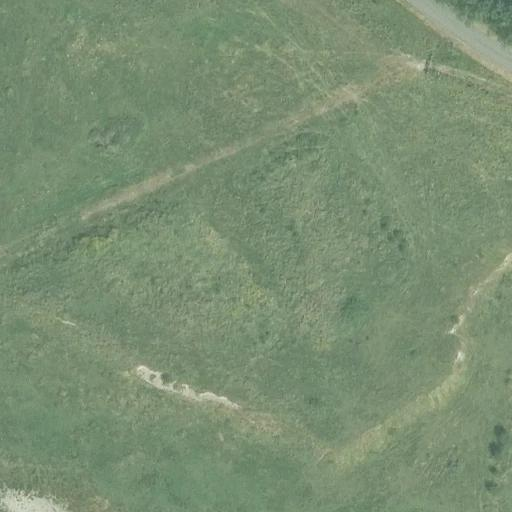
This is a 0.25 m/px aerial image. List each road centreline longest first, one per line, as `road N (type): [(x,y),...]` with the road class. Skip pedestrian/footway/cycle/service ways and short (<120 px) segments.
road 1 (track): [(0,251),(408,67),(447,73)]
road 2 (track): [(408,67),(298,0)]
